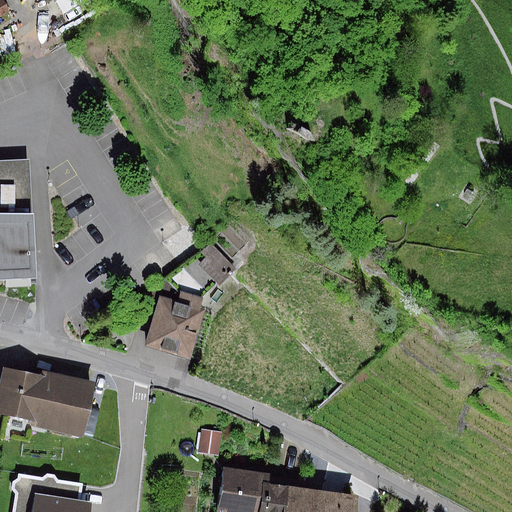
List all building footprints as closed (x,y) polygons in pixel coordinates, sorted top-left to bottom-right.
[(41,215),(38,157),(0,159),(0,278),(51,276),(48,214),(41,215)] [(240,270),(214,245),(187,274),(213,299),(240,270)] [(212,315),(165,300),(150,347),(197,362),(212,315)] [(105,390),(9,370),(0,410),(0,415),(95,436),(105,390)] [(224,437),(201,434),(197,458),(220,462),(224,437)] [(262,474),(224,468),(216,511),(255,511),(261,482),(262,474)] [(84,486),(18,477),(12,511),(93,511),(94,511),(80,510),(84,486)] [(282,511),(286,486),(261,482),(255,511),(282,511)] [(355,511),(358,495),(286,486),(282,511),(355,511)]
